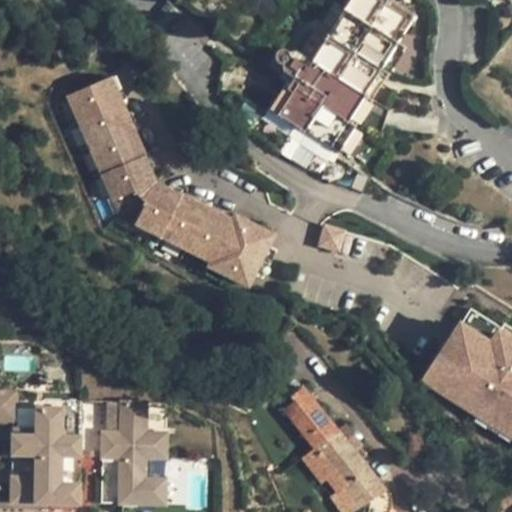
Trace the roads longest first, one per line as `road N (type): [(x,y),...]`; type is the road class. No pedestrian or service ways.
road 1 (residential): [(139,0),(186,47),(243,151),(362,206),(468,246),(511,253)]
road 2 (residential): [(511,159),(464,124),(447,80),(447,0)]
